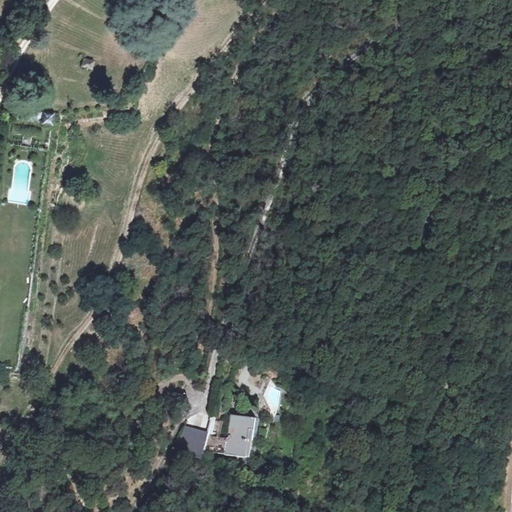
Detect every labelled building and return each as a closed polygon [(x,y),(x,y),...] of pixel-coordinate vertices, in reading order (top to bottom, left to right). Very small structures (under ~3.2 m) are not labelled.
[(84,57),(80,67),(90,72),(95,63),(84,57)] [(43,123),(53,125),(54,114),(44,112),(43,123)] [(182,391),(182,388),(166,386),(164,402),(180,404),(182,391)] [(249,459),(253,430),(257,431),(259,419),(232,415),(227,456),(249,459)] [(219,434),(221,422),(212,420),(210,432),(219,434)] [(177,449),(202,462),(210,447),(193,438),(191,440),(183,436),(177,449)]
